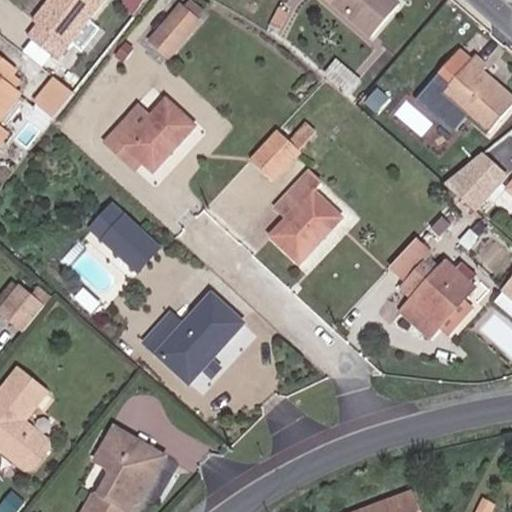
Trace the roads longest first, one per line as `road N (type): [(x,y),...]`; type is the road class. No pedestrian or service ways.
road 1 (unclassified): [(511,408),(360,439),(228,511)]
road 2 (unknown): [(384,434),(278,281)]
